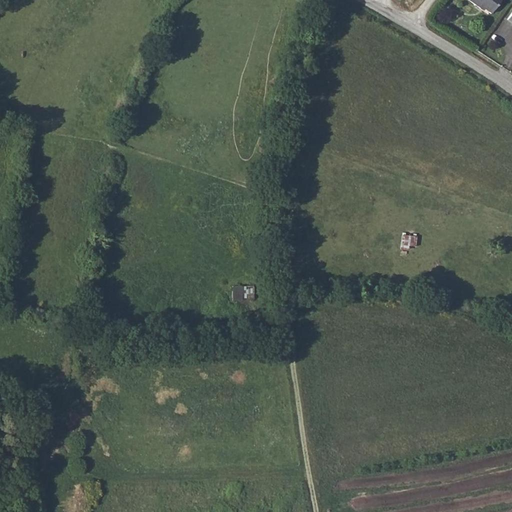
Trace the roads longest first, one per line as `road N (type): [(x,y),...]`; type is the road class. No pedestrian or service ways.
road 1 (track): [(315,511),(269,127),(309,0)]
road 2 (residential): [(511,92),(366,0)]
